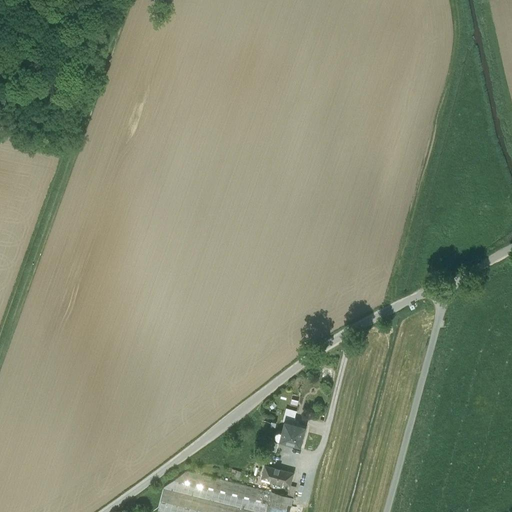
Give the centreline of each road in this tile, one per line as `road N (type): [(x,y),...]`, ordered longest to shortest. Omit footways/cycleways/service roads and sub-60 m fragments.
road 1 (unclassified): [(109,511),(338,338),(447,283)]
road 2 (unclassified): [(387,511),(447,283)]
